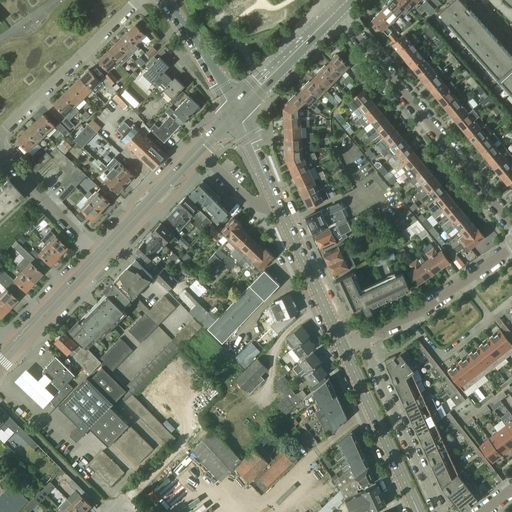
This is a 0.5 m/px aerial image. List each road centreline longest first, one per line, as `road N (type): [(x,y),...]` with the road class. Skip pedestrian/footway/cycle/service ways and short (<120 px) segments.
road 1 (residential): [(511,226),(335,11)]
road 2 (tertiary): [(344,351),(236,108)]
road 3 (tertiary): [(96,257),(236,108)]
road 4 (residential): [(0,139),(141,0)]
road 5 (residential): [(438,511),(361,342)]
road 6 (residential): [(361,342),(511,248)]
road 7 (tertiary): [(344,351),(418,511)]
road 8 (unknown): [(406,318),(443,357),(489,317),(463,282)]
road 9 (residential): [(96,257),(0,151)]
road 10 (tertiary): [(236,108),(335,11)]
road 11 (tertiary): [(236,108),(162,0)]
road 12 (tertiary): [(10,349),(96,257)]
